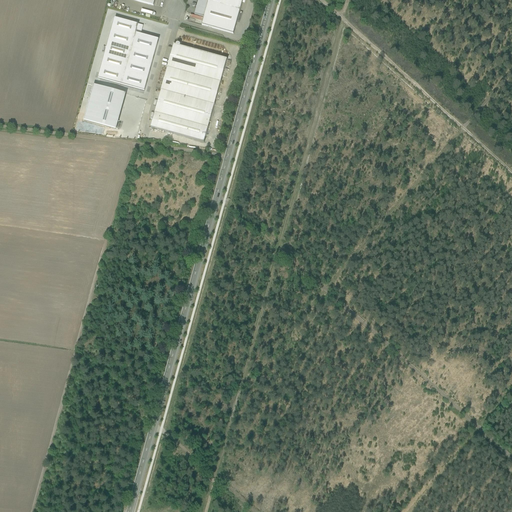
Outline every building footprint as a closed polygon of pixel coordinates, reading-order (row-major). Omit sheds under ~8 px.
[(233,34),(242,0),(198,0),(194,15),(204,18),(202,26),(233,34)] [(115,19),(98,79),(144,92),(159,40),(141,35),(143,26),(115,19)] [(167,69),(220,84),(227,60),(180,47),(180,46),(180,44),(177,44),(176,45),(176,46),(173,45),(167,69)] [(214,106),(220,84),(167,69),(161,91),(214,106)] [(125,95),(94,86),(84,121),(116,129),(125,95)] [(208,129),(214,106),(161,91),(154,114),(208,129)] [(204,143),(208,129),(154,114),(150,128),(204,143)]
